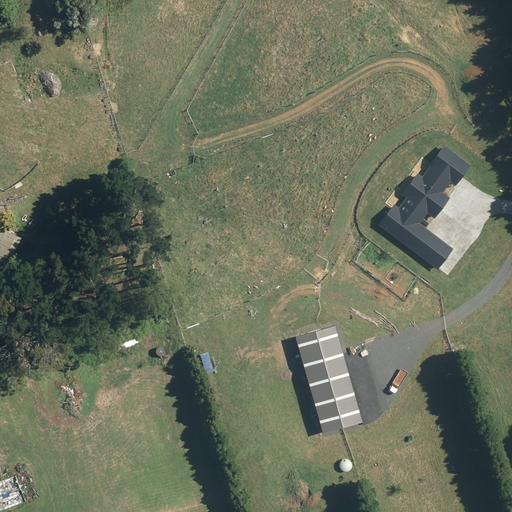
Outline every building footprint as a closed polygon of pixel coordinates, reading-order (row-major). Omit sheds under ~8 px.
[(417,174),(398,198),(402,202),(398,207),(394,203),(377,224),(435,269),(451,249),(418,223),(426,212),(433,218),(449,198),(442,193),(451,182),(454,184),(469,165),(444,146),(420,176),(417,174)] [(15,236),(0,229),(0,255),(5,258),(15,236)] [(321,433),(359,422),(332,326),(293,337),(321,433)] [(276,366),(267,338),(241,346),(253,385),(272,379),(269,368),(276,366)] [(248,386),(236,347),(214,354),(227,392),(248,386)] [(0,510),(26,502),(17,476),(0,481),(0,510)]
